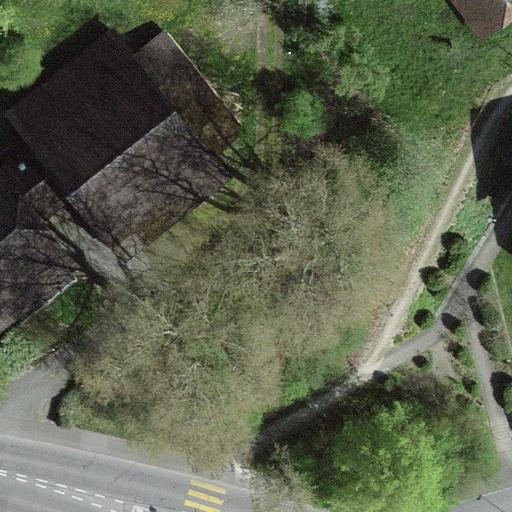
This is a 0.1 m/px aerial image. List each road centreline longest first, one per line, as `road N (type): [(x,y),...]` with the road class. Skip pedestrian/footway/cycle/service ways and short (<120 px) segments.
road 1 (track): [(264,185),(270,0)]
road 2 (secondary): [(134,511),(0,475)]
